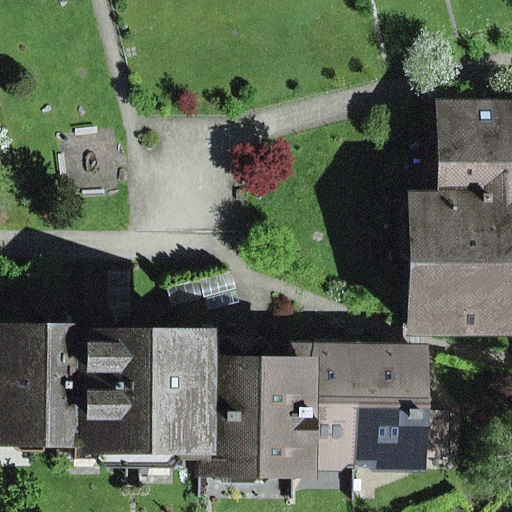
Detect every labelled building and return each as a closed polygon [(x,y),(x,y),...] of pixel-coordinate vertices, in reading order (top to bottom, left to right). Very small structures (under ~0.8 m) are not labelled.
[(440,201),(416,201),(419,205),(419,234),(409,234),(409,328),(419,328),(510,328),(511,234),(511,233),(511,110),(440,110),(440,201)] [(67,334),(116,334),(116,318),(68,317),(67,334)] [(409,353),(419,353),(419,328),(409,328),(409,353)] [(0,333),(0,443),(7,443),(7,435),(55,435),(55,443),(100,444),(100,452),(175,452),(175,460),(198,460),(198,468),(202,468),(202,350),(115,350),(116,334),(67,334),(0,333)] [(293,470),(293,453),(352,454),(354,454),(355,362),(355,341),(340,348),(340,352),(293,351),(292,367),(291,470),(293,470)] [(372,352),(363,341),(355,341),(355,362),(354,454),(355,454),(418,454),(443,455),(444,414),(418,414),(418,410),(428,400),(418,391),(419,353),(409,353),(372,352)] [(233,366),(242,361),(231,345),(223,350),(233,366)] [(291,470),(292,367),(233,366),(223,350),(202,350),(202,468),(291,470)] [(293,453),(293,470),(352,470),(352,454),(293,453)] [(417,471),(418,454),(355,454),(354,470),(417,471)]
